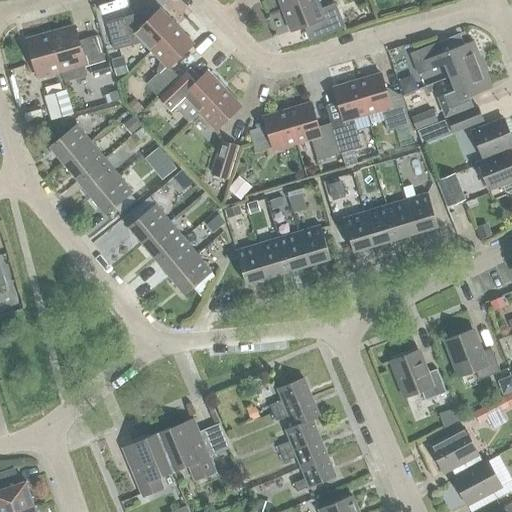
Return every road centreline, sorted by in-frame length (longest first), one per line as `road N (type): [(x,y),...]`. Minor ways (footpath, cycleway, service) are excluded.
road 1 (residential): [(225,25),(257,58),(285,63),(496,0)]
road 2 (residential): [(415,511),(336,323)]
road 3 (residential): [(26,180),(152,336)]
road 4 (residential): [(336,323),(511,244)]
road 5 (residential): [(152,336),(187,341),(336,323)]
road 6 (residential): [(152,336),(43,430)]
